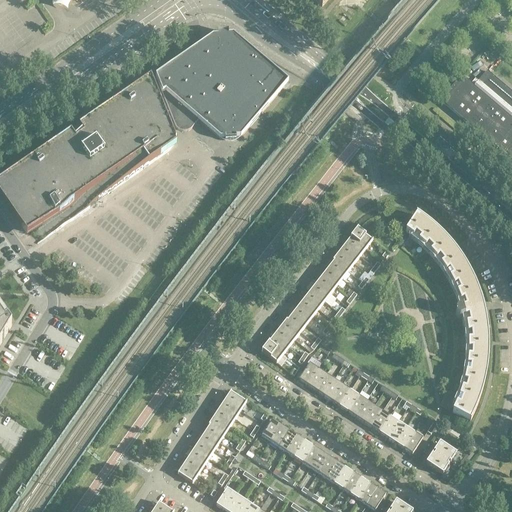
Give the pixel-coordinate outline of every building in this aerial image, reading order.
[(288,83),(233,35),(228,41),(218,42),(213,37),(155,77),(162,94),(174,125),(176,128),(177,129),(178,130),(180,131),(181,132),(182,132),(184,132),(185,132),(187,132),(188,131),(189,131),(190,130),(191,129),(198,121),(220,140),(225,134),(235,133),(240,138),(288,83)] [(475,87),(472,85),(465,79),(463,77),(444,99),(441,102),(511,161),(511,92),(495,78),(488,72),(478,83),(475,87)] [(154,89),(151,80),(143,86),(142,86),(108,110),(91,127),(75,142),(71,136),(64,141),(0,186),(0,201),(26,239),(32,235),(38,243),(37,244),(90,207),(92,206),(98,202),(108,195),(107,194),(168,152),(177,146),(173,136),(172,136),(154,90),(154,89)] [(415,235),(420,240),(418,243),(425,249),(428,246),(433,251),(430,254),(436,261),(439,258),(443,264),(440,266),(446,274),(449,272),(452,278),(449,280),(454,288),(457,286),(460,293),(457,294),(460,302),(457,303),(459,310),(458,311),(457,311),(456,312),(456,313),(455,314),(455,315),(455,316),(455,317),(456,318),(457,318),(457,319),(458,319),(459,320),(460,320),(461,319),(462,319),(463,327),(466,326),(467,335),(471,335),(471,342),(468,342),(468,351),(471,351),(471,358),(468,358),(467,367),(470,368),(469,375),(466,374),(464,383),(467,384),(465,391),(462,390),(459,398),(462,400),(460,406),(456,405),(452,413),(470,422),(474,413),(477,405),(480,396),(483,387),(485,378),(486,369),(487,360),(487,351),(487,341),(487,332),(485,323),(483,314),(481,305),(478,296),(475,287),(471,279),(467,270),(462,262),(456,255),(451,248),(445,241),(438,234),(431,228),(424,222),(416,217),(405,233),(413,238),(415,235)] [(357,231),(354,234),(351,239),(366,250),(372,242),(357,231)] [(366,250),(351,239),(345,246),(360,258),(366,250)] [(360,258),(345,246),(339,254),(354,265),(360,258)] [(354,265),(339,254),(336,259),(334,262),(348,273),(354,265)] [(348,273),(334,262),(328,270),(342,281),(348,273)] [(342,281),(328,270),(322,277),(336,288),(342,281)] [(336,288),(322,277),(316,285),(330,296),(336,288)] [(330,296),(316,285),(310,293),(324,303),(330,296)] [(324,303),(310,293),(304,300),(318,311),(324,303)] [(318,311),(304,300),(298,308),(312,319),(318,311)] [(312,319),(298,308),(293,315),(306,326),(312,319)] [(0,345),(11,327),(7,321),(0,311),(0,345)] [(306,326),(293,315),(287,323),(300,334),(306,326)] [(300,334),(287,323),(284,326),(283,325),(280,330),(295,341),(300,334)] [(295,341),(280,330),(274,337),(289,349),(295,341)] [(289,349),(274,337),(268,345),(283,357),(289,349)] [(283,357),(268,345),(262,353),(277,365),(283,357)] [(298,381),(307,387),(318,371),(309,365),(298,381)] [(326,376),(318,371),(307,387),(315,392),(326,376)] [(334,381),(326,376),(315,392),(323,397),(334,381)] [(342,387),(334,381),(323,397),(331,403),(342,387)] [(350,392),(342,387),(331,403),(339,408),(350,392)] [(358,397),(350,392),(339,408),(347,413),(358,397)] [(230,394),(228,397),(225,402),(240,412),(246,404),(230,394)] [(366,403),(358,397),(347,413),(355,419),(366,403)] [(240,412),(225,402),(219,410),(235,420),(240,412)] [(374,408),(366,403),(355,419),(363,424),(374,408)] [(382,413),(374,408),(363,424),(371,429),(382,413)] [(235,420),(219,410),(214,418),(230,428),(235,420)] [(390,418),(382,413),(371,429),(379,435),(390,418)] [(230,428),(214,418),(211,423),(212,424),(210,427),(224,436),(230,428)] [(398,424),(390,418),(379,435),(387,440),(398,424)] [(261,437),(270,443),(280,427),(272,421),(261,437)] [(406,429),(398,424),(387,440),(395,445),(406,429)] [(224,436),(210,427),(205,435),(219,444),(224,436)] [(288,432),(280,427),(270,443),(278,448),(288,432)] [(414,434),(406,429),(395,445),(403,450),(414,434)] [(296,437),(288,432),(278,448),(286,454),(296,437)] [(423,440),(414,434),(403,450),(412,456),(423,440)] [(219,444),(205,435),(199,443),(214,453),(219,444)] [(304,443),(296,437),(286,454),(294,459),(304,443)] [(214,453),(199,443),(194,451),(209,460),(214,453)] [(312,448),(304,443),(294,459),(302,464),(312,448)] [(435,454),(434,456),(433,457),(432,457),(432,456),(426,465),(442,476),(449,467),(448,466),(448,467),(447,466),(448,465),(449,463),(450,464),(449,465),(450,465),(456,456),(439,445),(433,454),(434,454),(435,454)] [(320,453),(312,448),(302,464),(310,470),(320,453)] [(209,460),(194,451),(189,459),(203,469),(209,460)] [(328,459),(320,453),(310,470),(318,475),(328,459)] [(203,469),(189,459),(183,467),(198,477),(203,469)] [(336,464),(328,459),(318,475),(326,480),(336,464)] [(344,469),(336,464),(326,480),(334,485),(344,469)] [(198,477),(183,467),(178,475),(192,485),(198,477)] [(353,475),(344,469),(334,485),(342,491),(353,475)] [(361,480),(353,475),(342,491),(350,496),(361,480)] [(369,485),(361,480),(350,496),(358,501),(369,485)] [(377,491),(369,485),(358,501),(366,507),(377,491)] [(216,507),(224,511),(235,496),(227,490),(216,507)] [(374,511),(385,496),(377,491),(366,507),(374,511)] [(235,511),(243,501),(235,496),(224,511),(235,511)] [(247,511),(251,506),(243,501),(235,511),(247,511)] [(409,511),(396,503),(389,511),(409,511)]
